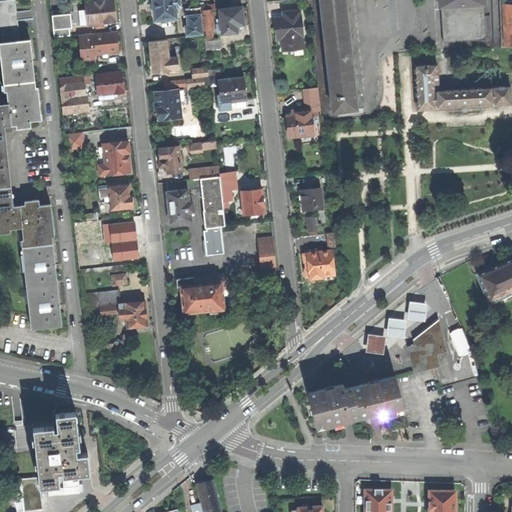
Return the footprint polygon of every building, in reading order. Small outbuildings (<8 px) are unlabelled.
[(0,0),(0,42),(1,43),(8,104),(1,105),(1,106),(0,106),(0,233),(10,232),(9,226),(14,225),(14,226),(21,225),(32,329),(61,326),(59,307),(55,267),(49,204),(36,205),(35,199),(24,200),(25,206),(20,207),(19,201),(16,201),(13,202),(11,183),(4,129),(11,128),(11,123),(15,123),(16,128),(21,127),(27,127),(26,121),(38,119),(33,63),(31,39),(20,41),(19,28),(33,27),(32,10),(17,12),(15,0),(0,0)] [(105,23),(116,22),(115,13),(113,0),(108,0),(87,3),(89,21),(86,22),(86,25),(96,24),(97,28),(105,27),(105,23)] [(155,21),(176,18),(175,8),(181,7),(179,0),(152,0),(153,5),(155,21)] [(320,0),(333,111),(356,108),(343,0),(320,0)] [(443,42),(486,40),(483,5),(484,5),(484,0),(444,0),(445,7),(441,7),(443,42)] [(511,4),(503,4),(505,46),(511,46),(511,4)] [(222,35),(238,33),(237,30),(237,26),(244,25),(242,7),(219,10),(222,35)] [(187,36),(203,34),(199,8),(186,9),(188,26),(186,26),(186,31),(187,36)] [(209,10),(208,10),(202,11),(204,29),(203,29),(206,49),(222,47),(221,39),(213,40),(209,10)] [(304,48),(303,37),(303,35),(300,11),(284,13),(284,18),(276,19),(277,27),(278,40),(282,40),(283,50),(304,48)] [(55,38),(70,36),(69,25),(61,26),(60,18),(53,19),(55,38)] [(119,42),(117,32),(93,35),(93,33),(84,34),(85,45),(80,45),(82,67),(97,65),(96,55),(120,52),(119,42)] [(154,73),(179,70),(178,58),(170,59),(168,39),(150,41),(153,66),(154,73)] [(511,104),(511,86),(481,87),(481,80),(476,81),(477,88),(467,88),(466,83),(460,84),(461,89),(451,89),(450,83),(444,83),(444,90),(439,90),(437,64),(415,66),(417,110),(436,109),(436,111),(449,110),(462,109),(462,114),(462,115),(465,114),(466,114),(468,113),(467,108),(493,107),(493,105),(511,104)] [(193,78),(209,76),(208,68),(192,70),(193,78)] [(100,99),(115,97),(114,93),(124,92),(123,84),(122,72),(97,75),(100,99)] [(91,84),(90,76),(74,77),(59,79),(63,114),(88,111),(86,89),(84,89),(72,91),(71,86),(84,85),(91,84)] [(220,111),(248,106),(246,94),(244,77),(219,80),(222,102),(219,102),(220,111)] [(188,88),(204,86),(203,78),(187,80),(187,87),(188,88)] [(166,90),(187,87),(187,80),(187,79),(165,82),(166,90)] [(318,88),(305,90),(307,109),(296,110),(296,114),(292,115),(286,116),(287,123),(289,138),(300,136),(301,144),(318,142),(316,129),(319,129),(319,121),(318,111),(321,111),(318,88)] [(159,120),(181,117),(179,102),(185,101),(184,90),(178,91),(178,90),(155,93),(158,114),(159,120)] [(85,150),(83,132),(65,134),(68,152),(85,150)] [(123,138),(106,140),(106,144),(104,144),(105,147),(102,147),(103,157),(99,157),(101,175),(108,174),(108,175),(132,172),(131,164),(131,163),(130,153),(131,152),(130,146),(129,141),(123,141),(123,138)] [(168,173),(182,171),(181,162),(184,161),(184,158),(181,158),(180,147),(160,149),(161,159),(159,160),(160,167),(168,166),(168,170),(168,173)] [(191,170),(192,179),(220,176),(219,166),(191,170)] [(224,209),(223,201),(221,181),(220,176),(192,179),(168,182),(169,192),(168,192),(170,208),(171,222),(191,219),(190,212),(194,211),(193,202),(189,202),(188,189),(202,188),(204,210),(204,211),(205,228),(218,226),(226,226),(224,209)] [(231,190),(237,189),(236,179),(221,181),(223,201),(228,200),(232,200),(231,190)] [(130,184),(110,186),(112,210),(134,207),(134,206),(135,206),(136,203),(135,201),(135,199),(134,197),(133,197),(133,195),(131,195),(130,184)] [(304,211),(323,208),(321,188),(302,190),(302,195),(300,195),(300,197),(300,200),(303,200),(304,211)] [(264,210),(265,206),(263,201),(262,194),(262,189),(241,191),(242,199),(235,200),(237,213),(243,212),(243,215),(252,214),(252,217),(258,216),(257,213),(264,212),(264,210)] [(85,222),(99,220),(98,213),(84,214),(85,222)] [(319,216),(310,217),(312,231),(321,230),(319,216)] [(219,233),(218,226),(205,228),(206,235),(219,233)] [(262,270),(277,268),(274,236),(259,238),(262,270)] [(318,253),(318,249),(311,250),(311,253),(304,254),(305,262),(306,261),(307,268),(305,268),(306,277),(311,277),(311,278),(318,278),(323,277),(323,276),(335,275),(332,251),(318,253)] [(511,257),(495,265),(476,273),(490,303),(511,292),(511,257)] [(371,280),(372,281),(381,275),(378,271),(372,276),(370,278),(371,280)] [(114,285),(128,283),(126,274),(114,275),(114,285)] [(229,288),(227,276),(219,278),(218,274),(177,279),(178,287),(182,287),(185,312),(201,310),(210,309),(211,313),(225,312),(222,289),(229,288)] [(122,303),(120,290),(84,294),(86,315),(118,312),(117,304),(119,303),(122,303)] [(146,300),(122,303),(119,303),(121,319),(127,319),(128,328),(148,326),(147,317),(146,300)] [(413,300),(410,318),(429,321),(431,303),(413,300)] [(392,317),(391,335),(409,336),(410,317),(392,317)] [(437,352),(446,350),(438,321),(415,339),(416,345),(413,345),(409,346),(415,370),(440,364),(437,352)] [(460,358),(472,353),(462,330),(450,335),(460,358)] [(370,351),(388,352),(389,334),(371,333),(370,351)] [(117,351),(126,349),(124,340),(116,341),(117,351)] [(101,344),(89,346),(93,372),(105,371),(101,344)] [(404,411),(395,375),(344,388),(343,383),(313,390),(307,392),(317,428),(339,422),(367,415),(369,420),(381,416),(404,411)] [(79,474),(89,472),(87,452),(80,453),(75,411),(56,413),(57,428),(53,428),(53,425),(33,427),(33,423),(2,426),(7,468),(19,467),(24,510),(39,508),(43,508),(40,486),(60,484),(58,471),(62,471),(62,475),(79,474)] [(220,511),(212,480),(202,482),(196,484),(201,504),(191,506),(192,511),(220,511)] [(391,498),(391,490),(366,490),(365,511),(390,511),(391,503),(391,498)] [(429,511),(454,511),(455,490),(429,490),(429,506),(429,511)]
